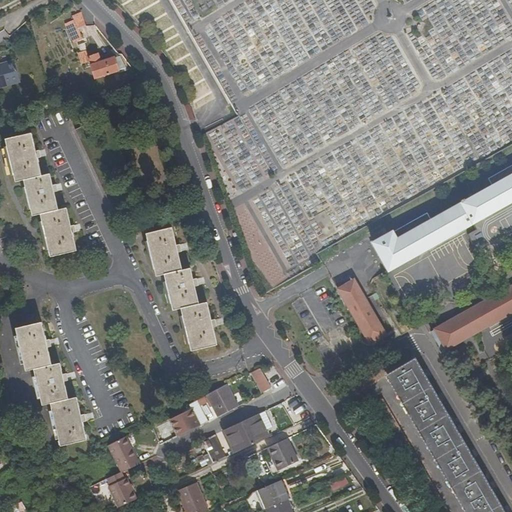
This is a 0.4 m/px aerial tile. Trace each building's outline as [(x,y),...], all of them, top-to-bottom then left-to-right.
[(87,25),(82,13),(72,16),(74,21),(66,24),(74,44),(83,40),(79,29),(87,25)] [(79,52),(82,64),(90,61),(88,57),(86,50),(79,52)] [(90,65),(94,78),(118,70),(113,58),(100,62),(97,54),(88,57),(90,61),(91,65),(90,65)] [(120,56),(113,58),(118,70),(126,67),(120,56)] [(0,86),(20,81),(14,60),(0,63),(0,86)] [(219,107),(224,121),(233,117),(228,103),(219,107)] [(96,142),(87,123),(75,129),(83,146),(87,155),(92,165),(117,221),(130,216),(104,160),(96,142)] [(58,209),(54,192),(52,186),(51,179),(49,174),(41,176),(37,163),(36,158),(35,151),(31,134),(4,140),(6,147),(12,172),(13,175),(15,182),(23,180),(25,187),(25,188),(30,208),(32,216),(40,214),(41,221),(48,249),(50,257),(76,250),(72,232),(70,225),(66,207),(58,209)] [(511,165),(486,180),(491,188),(492,187),(511,176),(511,165)] [(511,176),(492,187),(503,208),(511,202),(511,176)] [(472,224),(503,208),(492,187),(491,188),(464,203),(463,201),(460,203),(461,205),(457,207),(468,227),(472,224)] [(431,222),(408,235),(419,254),(468,227),(457,207),(431,222)] [(13,245),(0,212),(0,242),(2,249),(13,245)] [(419,254),(408,235),(431,222),(426,214),(373,244),(388,271),(419,254)] [(154,269),(155,277),(164,275),(166,282),(171,303),(172,311),(181,309),(182,316),(189,344),(190,351),(216,345),(212,328),(210,320),(207,302),(198,304),(194,286),(192,279),(189,268),(180,270),(176,252),(174,244),(171,227),(146,233),(147,239),(154,269)] [(390,340),(354,280),(339,290),(374,350),(380,346),(390,340)] [(438,337),(443,345),(445,349),(475,333),(511,312),(511,286),(431,332),(434,339),(438,337)] [(25,363),(26,371),(34,369),(35,375),(41,397),(43,405),(51,403),(53,410),(59,439),(61,446),(86,440),(82,422),(81,415),(76,398),(69,399),(64,381),(63,373),(60,362),(52,364),(48,347),(46,339),(42,322),(16,328),(17,334),(25,363)] [(504,511),(415,359),(389,375),(468,511),(504,511)] [(270,388),(259,368),(250,373),(260,393),(270,388)] [(465,511),(468,511),(389,375),(386,376),(465,511)] [(218,417),(236,407),(225,385),(207,395),(218,417)] [(215,418),(218,417),(207,395),(203,396),(215,418)] [(450,511),(384,397),(371,405),(433,511),(450,511)] [(179,435),(200,425),(192,409),(171,420),(179,435)] [(233,455),(267,439),(256,416),(222,433),(233,455)] [(210,466),(228,458),(217,435),(204,441),(208,450),(204,453),(210,466)] [(121,472),(139,463),(125,436),(107,445),(121,472)] [(275,474),(293,465),(283,441),(263,450),(275,474)] [(140,462),(143,469),(159,463),(157,456),(140,462)] [(124,480),(123,481),(119,473),(106,479),(109,487),(107,488),(117,509),(134,501),(124,480)] [(336,492),(352,483),(347,475),(331,484),(336,492)] [(284,502),(286,501),(278,481),(255,492),(263,511),(264,511),(284,502)] [(205,511),(193,484),(174,493),(181,511),(205,511)] [(288,511),(284,502),(264,511),(288,511)]
